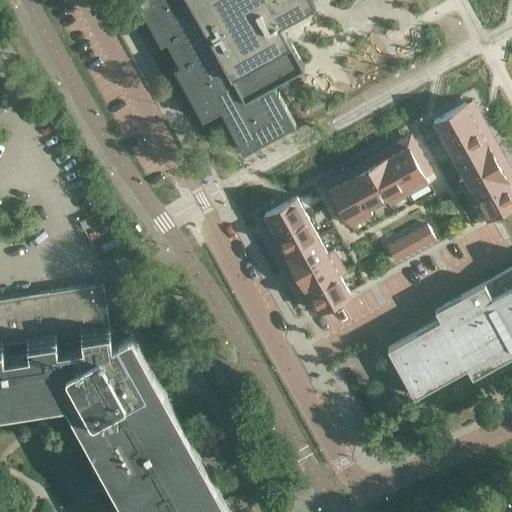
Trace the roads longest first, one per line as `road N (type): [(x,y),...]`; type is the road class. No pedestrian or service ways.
road 1 (residential): [(368,484),(342,464),(85,0)]
road 2 (residential): [(368,484),(511,427)]
